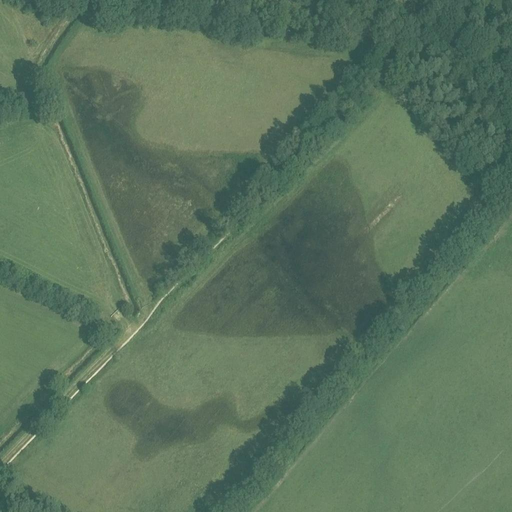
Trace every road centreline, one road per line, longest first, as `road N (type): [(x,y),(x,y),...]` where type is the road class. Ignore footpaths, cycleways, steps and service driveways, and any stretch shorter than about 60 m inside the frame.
road 1 (track): [(50,68),(141,318)]
road 2 (track): [(141,318),(0,466)]
